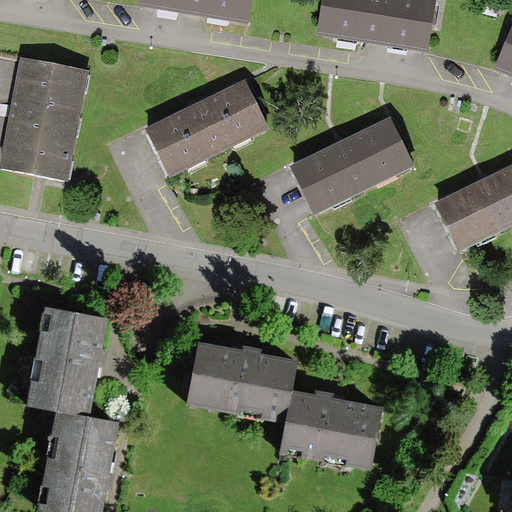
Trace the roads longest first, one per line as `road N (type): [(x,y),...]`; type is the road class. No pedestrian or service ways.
road 1 (residential): [(511,330),(440,322),(262,275),(0,227)]
road 2 (residential): [(511,101),(384,67),(0,8)]
